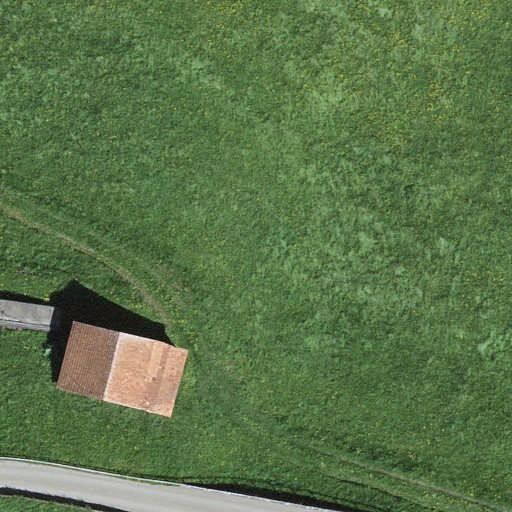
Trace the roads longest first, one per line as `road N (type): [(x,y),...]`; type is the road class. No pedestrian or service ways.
road 1 (track): [(473,511),(293,451),(246,420),(163,295),(126,263),(0,198)]
road 2 (unclassified): [(0,477),(232,511)]
